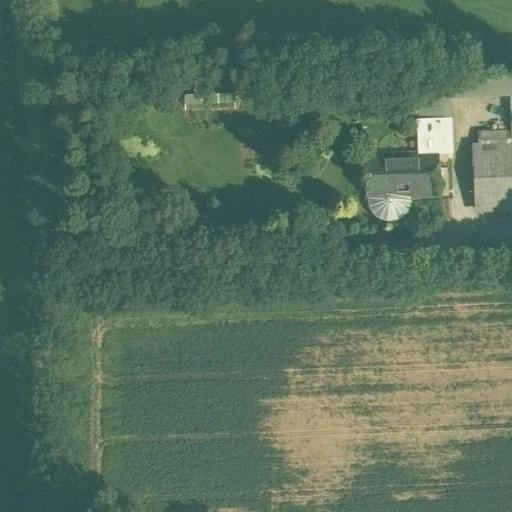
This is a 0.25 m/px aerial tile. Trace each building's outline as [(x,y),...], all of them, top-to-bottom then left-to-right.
[(357,105),(388,104),(388,87),(356,88),(357,105)] [(191,110),(212,111),(213,95),(191,95),(191,110)] [(420,151),(455,150),(454,115),(419,116),(420,151)] [(511,142),(511,143),(510,131),(477,132),(478,148),(472,149),(475,209),(510,208),(511,223),(511,222),(511,142)] [(438,196),(437,153),(393,154),(394,159),(365,160),(366,196),(383,195),(383,198),(438,196)]
